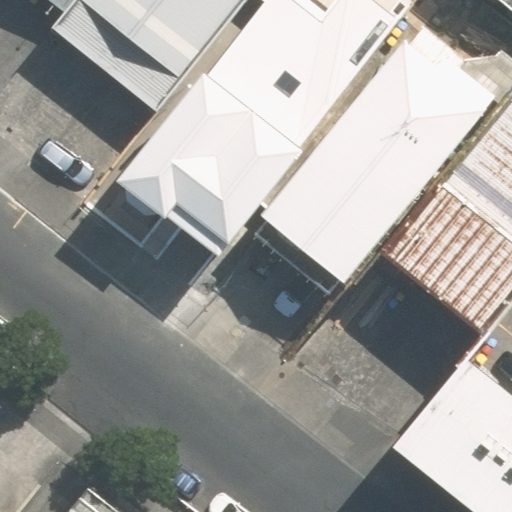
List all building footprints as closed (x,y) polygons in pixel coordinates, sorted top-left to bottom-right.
[(48,0),(65,13),(75,0),(48,0)] [(247,0),(75,0),(65,13),(56,23),(159,110),(247,0)] [(270,0),(285,11),(294,0),(270,0)] [(511,0),(484,0),(511,21),(511,0)] [(341,58),(268,1),(243,31),(231,22),(111,174),(199,245),(212,229),(220,237),(296,143),(282,133),(316,90),(341,58)] [(466,47),(432,20),(413,43),(402,36),(264,208),(343,273),(479,105),(481,105),(487,110),(489,113),(511,82),(511,59),(496,48),(466,47)] [(511,90),(385,241),(491,327),(511,301),(511,90)] [(511,511),(511,391),(476,363),(404,453),(479,511),(511,511)] [(62,511),(108,511),(79,489),(62,511)]
